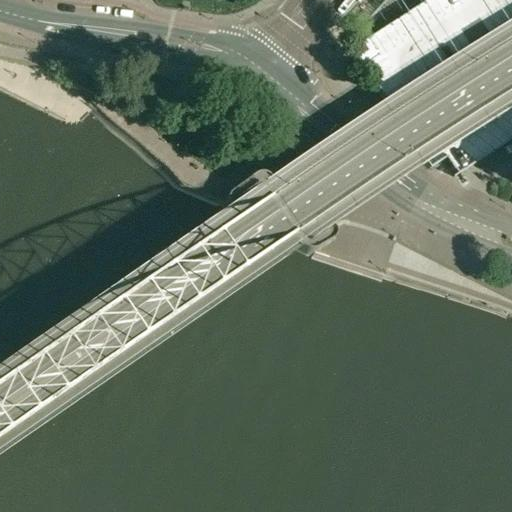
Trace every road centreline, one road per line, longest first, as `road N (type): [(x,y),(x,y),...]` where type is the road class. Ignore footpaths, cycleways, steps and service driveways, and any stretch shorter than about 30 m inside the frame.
road 1 (primary): [(0,411),(511,67)]
road 2 (tertiary): [(256,77),(388,193),(511,255)]
road 3 (tertiary): [(511,230),(432,198),(310,106),(256,77)]
road 4 (tertiary): [(256,77),(219,56),(0,11)]
